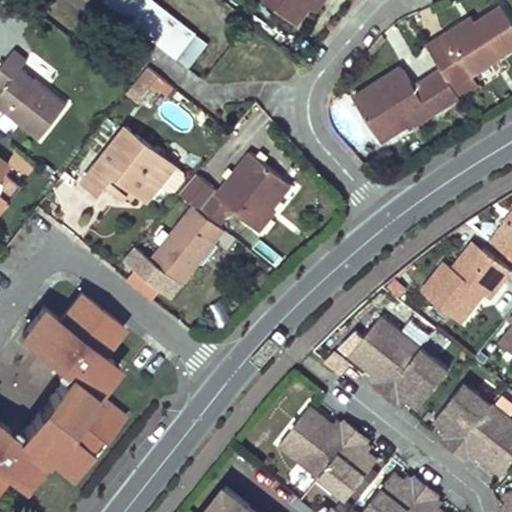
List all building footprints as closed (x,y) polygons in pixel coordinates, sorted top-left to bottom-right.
[(197,32),(156,0),(104,0),(176,56),(197,32)] [(271,0),(297,21),(311,4),(313,0),(271,0)] [(446,31),(426,43),(442,68),(453,86),(472,74),(511,49),(511,21),(502,6),(475,21),(450,38),(446,31)] [(472,15),(446,31),(450,38),(475,21),(472,15)] [(23,125),(38,136),(65,102),(21,66),(27,58),(15,49),(0,67),(0,104),(6,110),(0,117),(0,124),(14,135),(23,125)] [(147,64),(131,84),(141,93),(158,73),(147,64)] [(403,66),(355,96),(377,131),(390,123),(396,132),(408,123),(428,111),(432,116),(446,107),(428,77),(415,85),(403,66)] [(453,86),(442,68),(428,77),(446,107),(460,97),(453,86)] [(478,85),(472,74),(453,86),(460,97),(478,85)] [(428,111),(408,123),(412,128),(432,116),(428,111)] [(390,123),(377,131),(382,140),(396,132),(390,123)] [(176,164),(127,126),(85,180),(100,194),(107,186),(111,181),(115,177),(120,180),(123,176),(129,181),(126,185),(132,190),(137,194),(146,200),(176,164)] [(284,175),(251,149),(219,189),(196,171),(177,192),(193,205),(201,211),(216,193),(232,206),(256,226),(273,205),(278,198),(270,192),(284,175)] [(0,205),(19,182),(3,170),(8,163),(0,157),(0,205)] [(284,175),(270,192),(278,198),(292,181),(284,175)] [(129,181),(123,176),(120,180),(126,185),(129,181)] [(129,195),(111,181),(107,186),(125,200),(129,195)] [(137,194),(132,190),(129,195),(134,199),(137,194)] [(217,224),(232,206),(216,193),(201,211),(217,224)] [(193,205),(151,258),(179,281),(197,260),(192,257),(208,237),(211,240),(222,228),(217,224),(201,211),(193,205)] [(273,205),(256,226),(260,229),(277,208),(273,205)] [(511,226),(504,220),(494,232),(498,235),(491,244),(511,260),(511,226)] [(208,237),(192,257),(197,260),(211,240),(208,237)] [(473,243),(452,269),(458,274),(480,248),(473,243)] [(444,263),(424,288),(461,317),(481,292),(487,297),(509,270),(480,248),(458,274),(452,269),(444,263)] [(169,295),(179,281),(151,258),(140,272),(169,295)] [(461,317),(424,288),(421,292),(458,321),(461,317)] [(0,483),(6,476),(22,489),(45,459),(70,481),(122,417),(95,396),(118,368),(103,356),(123,329),(81,295),(59,320),(42,306),(19,335),(66,373),(15,436),(0,423),(0,483)] [(443,371),(376,316),(345,355),(366,372),(372,376),(366,382),(390,401),(395,395),(401,399),(413,409),(443,371)] [(511,326),(500,342),(511,351),(511,326)] [(366,372),(361,379),(366,382),(372,376),(366,372)] [(511,425),(461,386),(431,424),(443,433),(448,437),(443,443),(465,461),(470,456),(475,460),(498,479),(511,461),(511,425)] [(395,395),(390,401),(395,405),(401,399),(395,395)] [(306,406),(275,445),(343,500),(373,461),(360,450),(355,446),(362,437),(337,420),(331,427),(326,423),(306,406)] [(331,427),(337,420),(333,416),(326,423),(331,427)] [(443,433),(438,440),(443,443),(448,437),(443,433)] [(355,446),(360,450),(367,442),(362,437),(355,446)] [(470,456),(465,461),(470,465),(475,460),(470,456)] [(390,474),(359,511),(438,511),(436,510),(430,506),(436,499),(412,481),(407,487),(402,483),(390,474)] [(402,483),(407,487),(412,481),(407,477),(402,483)] [(265,511),(227,482),(202,511),(265,511)] [(511,511),(511,495),(501,500),(504,507),(505,511),(511,511)] [(436,510),(441,503),(436,499),(430,506),(436,510)]
